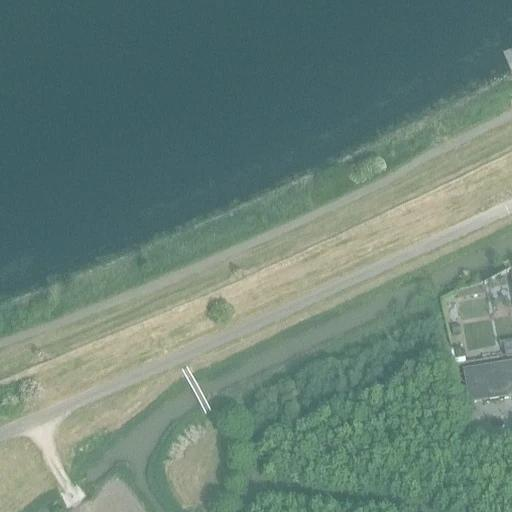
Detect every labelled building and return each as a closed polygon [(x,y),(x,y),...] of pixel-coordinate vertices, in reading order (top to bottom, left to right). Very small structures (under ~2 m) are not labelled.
[(482,286),(456,293),(457,300),(483,295),(482,286)] [(494,305),(470,310),(473,325),(498,319),(494,305)] [(458,327),(451,328),(452,335),(460,334),(458,327)] [(458,353),(451,354),(452,358),(452,361),(454,361),(455,368),(465,366),(463,356),(458,353)] [(511,363),(460,372),(466,406),(511,398),(511,363)]
